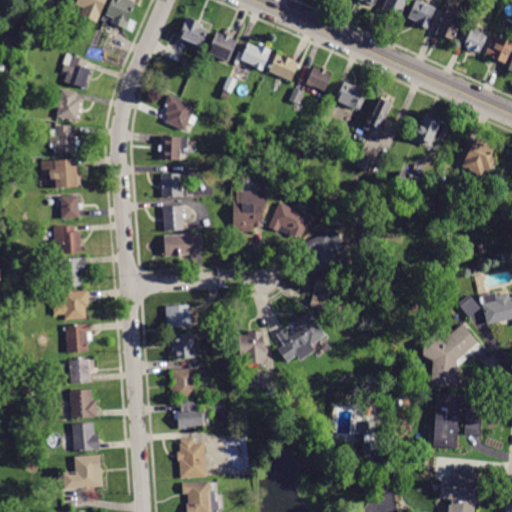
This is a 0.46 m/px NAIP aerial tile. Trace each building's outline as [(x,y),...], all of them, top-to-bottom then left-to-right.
[(106,0),(97,23),(80,16),(83,8),(76,5),(78,0),(106,0)] [(111,22),(113,18),(105,15),(111,0),(136,0),(124,28),(111,22)] [(406,0),(399,17),(382,9),(386,0),(406,0)] [(415,0),(435,9),(426,29),(417,24),(418,21),(408,17),(415,0)] [(436,33),(448,5),(465,13),(452,41),(436,33)] [(179,37),(188,18),(203,24),(201,28),(207,30),(200,46),(179,37)] [(461,36),(464,30),(469,32),(470,30),(486,37),(479,53),(463,45),(464,43),(459,41),(461,36)] [(216,32),(223,35),(224,33),(230,36),(230,38),(237,41),(228,61),(207,52),(216,32)] [(489,57),(490,55),(486,53),(489,46),(493,48),(498,37),(511,42),(511,50),(511,52),(510,51),(504,64),(489,57)] [(241,59),(248,43),(257,47),(258,44),(271,50),(262,71),(253,67),(253,65),(241,59)] [(86,68),(90,70),(89,75),(92,76),(89,83),(86,81),(84,89),(65,81),(67,76),(61,74),(64,66),(62,66),(66,54),(89,61),(86,68)] [(298,64),(290,81),(269,72),(277,54),(298,64)] [(324,92),(306,84),(314,67),(320,70),(321,67),(327,70),(325,73),(332,76),(324,92)] [(237,80),(231,93),(223,89),(228,76),(237,80)] [(364,99),(358,111),(336,100),(345,82),(364,91),(361,97),(364,99)] [(304,92),(299,105),(289,101),(294,88),(304,92)] [(77,121),(57,117),(58,108),(53,107),(57,89),(77,93),(76,99),(81,99),(77,121)] [(227,100),(221,98),(223,90),(230,93),(227,100)] [(165,113),(168,105),(165,104),(169,95),(196,106),(185,131),(165,122),(168,115),(165,113)] [(379,128),(368,123),(380,98),(390,103),(379,128)] [(327,130),(320,126),(325,113),(333,117),(327,130)] [(429,147),(414,140),(423,117),(439,124),(429,147)] [(77,133),(76,140),(80,140),(79,146),(76,146),(75,154),(55,153),(56,144),(50,143),(51,130),(56,130),(56,126),(71,127),(70,133),(77,133)] [(187,141),(187,149),(181,148),(180,161),(161,160),(162,136),(188,137),(187,141)] [(496,148),(491,156),(495,158),(488,172),(484,170),(481,176),(462,167),(475,138),(496,148)] [(274,150),(268,149),(271,139),(277,140),(274,150)] [(299,163),(292,161),(295,153),(302,156),(299,163)] [(355,166),(361,154),(374,160),(368,172),(355,166)] [(78,187),(56,188),(55,179),(50,179),(50,174),(42,174),(41,161),(70,160),(70,166),(77,166),(78,187)] [(420,180),(415,191),(396,182),(401,171),(420,180)] [(181,174),(182,197),(162,197),(162,174),(181,174)] [(458,196),(447,219),(434,213),(445,189),(458,196)] [(266,192),(266,209),(264,209),(264,214),(262,214),(262,227),(253,227),(253,226),(245,226),(245,227),(241,227),(241,225),(234,225),(234,200),(236,200),(236,192),(266,192)] [(78,196),(79,218),(62,219),(61,197),(78,196)] [(300,239),(289,234),(291,230),(281,226),(278,231),(269,227),(279,203),(310,217),(300,239)] [(184,229),(184,230),(164,231),(163,208),(182,206),(184,229)] [(75,232),(80,232),(82,253),(61,254),(61,244),(55,245),(54,227),(74,226),(75,232)] [(315,262),(313,263),(304,243),(328,232),(330,237),(338,233),(344,249),(337,252),(341,261),(319,271),(315,262)] [(196,250),(189,251),(189,255),(165,257),(164,236),(201,234),(202,250),(196,250)] [(87,273),(82,274),(83,286),(63,287),(61,260),(86,258),(87,273)] [(313,295),(317,296),(319,290),(314,289),(318,275),(342,282),(332,313),(310,306),(313,295)] [(89,307),(85,307),(86,319),(65,320),(64,314),(54,315),(53,304),(64,303),(63,293),(88,291),(89,307)] [(511,318),(487,325),(482,305),(496,301),(494,296),(508,293),(509,298),(511,297),(511,318)] [(470,317),(461,306),(472,297),(481,308),(470,317)] [(191,326),(171,328),(171,322),(167,322),(166,307),(190,305),(191,326)] [(325,336),(311,345),(315,351),(299,361),(296,356),(286,362),(278,349),(284,346),(276,334),(285,329),(288,334),(299,326),(296,321),(309,311),(325,336)] [(343,328),(330,325),(332,318),(345,321),(343,328)] [(91,331),(91,332),(87,332),(88,352),(67,353),(66,325),(91,324),(91,331)] [(482,347),(458,367),(456,365),(455,388),(431,386),(433,360),(424,355),(424,343),(433,336),(443,340),(463,324),(482,347)] [(264,345),(266,345),(267,363),(245,364),(244,355),(240,356),(239,336),(248,335),(248,332),(263,331),(264,345)] [(173,359),(171,335),(194,334),(195,358),(173,359)] [(4,349),(4,336),(12,336),(12,348),(4,349)] [(91,382),(71,383),(69,361),(89,359),(91,382)] [(195,396),(175,398),(175,396),(173,396),(171,384),(174,384),(173,370),(193,368),(195,396)] [(372,398),(372,388),(382,387),(382,397),(372,398)] [(97,417),(72,419),(72,417),(63,418),(63,406),(71,406),(70,391),(91,390),(92,401),(96,401),(97,417)] [(482,413),(480,436),(465,435),(466,418),(459,417),(457,448),(433,447),(437,395),(461,397),(460,411),(482,413)] [(180,402),(195,401),(196,409),(204,409),(204,419),(202,419),(203,427),(177,429),(176,419),(174,419),(174,411),(181,410),(180,402)] [(370,451),(370,441),(357,442),(357,434),(369,434),(369,421),(385,420),(387,455),(378,455),(378,450),(370,451)] [(99,450),(74,452),(72,424),(93,423),(94,434),(98,434),(99,450)] [(194,439),(194,443),(204,442),(206,477),(180,479),(178,452),(180,452),(179,444),(181,444),(180,439),(194,439)] [(64,489),(64,481),(59,481),(58,474),(63,474),(63,473),(75,472),(74,457),(99,455),(100,467),(101,467),(103,486),(89,487),(89,489),(84,490),(84,488),(64,489)] [(473,474),(479,475),(477,505),(475,505),(474,511),(448,511),(449,505),(451,505),(452,500),(440,499),(441,481),(453,482),(455,464),(473,466),(473,474)] [(187,511),(186,504),(188,504),(187,493),(183,494),(182,483),(218,480),(219,492),(215,493),(216,502),(218,501),(218,511),(187,511)]
